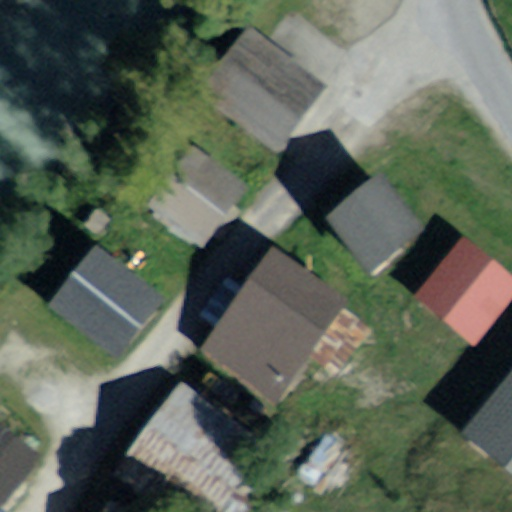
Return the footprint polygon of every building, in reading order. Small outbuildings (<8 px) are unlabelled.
[(253,38),(213,90),(282,143),(323,91),(253,38)] [(202,160),(160,210),(196,240),(238,190),(202,160)] [(378,265),(423,229),(387,184),(342,220),(378,265)] [(424,297),(470,331),(511,277),(466,242),(424,297)] [(108,251),(61,305),(118,354),(165,299),(108,251)] [(329,299),(269,257),(211,340),(271,382),(329,299)] [(118,458),(179,511),(188,511),(248,445),(182,386),(118,458)] [(511,391),(478,432),(511,460),(511,391)] [(0,505),(38,458),(0,427),(0,505)]
